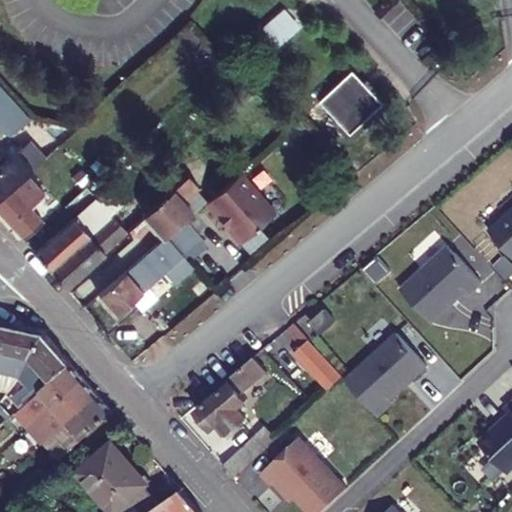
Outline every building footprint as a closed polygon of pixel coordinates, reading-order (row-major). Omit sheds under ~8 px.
[(261,23),(278,42),(300,22),(283,3),(261,23)] [(353,135),(386,104),(355,72),(322,103),(353,135)] [(40,162),(57,147),(38,125),(25,137),(28,140),(0,164),(0,198),(26,174),(40,162)] [(74,200),(95,181),(61,143),(57,147),(40,162),(74,200)] [(239,173),(204,203),(218,218),(220,216),(226,223),(224,225),(240,243),(274,213),(239,173)] [(26,174),(0,198),(0,209),(24,236),(42,221),(29,206),(43,193),(26,174)] [(163,237),(203,202),(194,191),(198,187),(189,175),(144,214),(147,218),(163,237)] [(36,254),(51,270),(131,200),(120,188),(80,223),(76,219),(36,254)] [(51,270),(67,287),(147,218),(144,214),(131,200),(51,270)] [(511,214),(493,231),(511,252),(511,214)] [(184,258),(167,236),(164,238),(98,296),(116,316),(148,289),(139,279),(155,265),(156,266),(169,256),(176,265),(184,258)] [(406,294),(436,327),(471,295),(474,299),(487,287),(453,250),(406,294)] [(379,261),(371,268),(380,279),(388,272),(379,261)] [(0,407),(24,370),(46,334),(0,323),(0,428),(10,419),(0,407)] [(297,323),(289,329),(305,346),(297,353),(332,391),(345,378),(312,340),(297,323)] [(26,397),(30,402),(73,363),(46,334),(24,370),(36,384),(32,389),(33,391),(26,397)] [(349,382),(382,419),(397,406),(394,403),(431,369),(401,335),(349,382)] [(240,369),(228,379),(232,384),(199,412),(214,430),(221,423),(231,433),(250,417),(240,407),(248,401),(239,390),(266,366),(257,355),(240,369)] [(19,412),(33,427),(49,413),(56,407),(87,379),(73,363),(30,402),(19,412)] [(54,427),(59,432),(101,396),(87,379),(56,407),(63,415),(56,421),(57,423),(54,427)] [(59,432),(47,443),(62,460),(116,413),(101,396),(59,432)] [(511,412),(511,414),(511,415),(511,420),(506,427),(508,428),(500,436),(498,434),(484,447),(511,477),(511,412)] [(234,479),(277,442),(264,428),(221,465),(234,479)] [(281,481),(308,511),(326,511),(350,491),(303,440),(264,475),(275,486),(281,481)] [(115,511),(144,511),(160,501),(127,462),(130,459),(116,443),(80,473),(115,511)] [(27,504),(53,480),(44,469),(18,492),(27,504)] [(203,511),(197,504),(183,489),(163,503),(150,511),(203,511)] [(150,511),(163,503),(160,501),(144,511),(150,511)]
